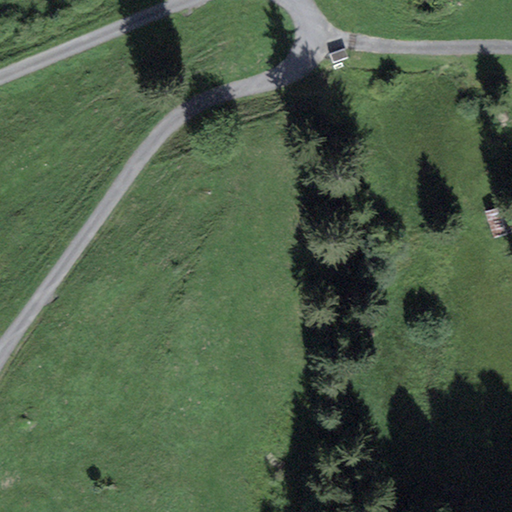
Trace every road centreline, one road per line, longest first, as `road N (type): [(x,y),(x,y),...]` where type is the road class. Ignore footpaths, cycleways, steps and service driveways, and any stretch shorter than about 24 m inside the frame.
road 1 (track): [(0,377),(134,182),(195,110),(288,82),(306,65),(311,27),(294,0)]
road 2 (track): [(207,0),(0,88)]
road 3 (track): [(511,52),(312,46)]
